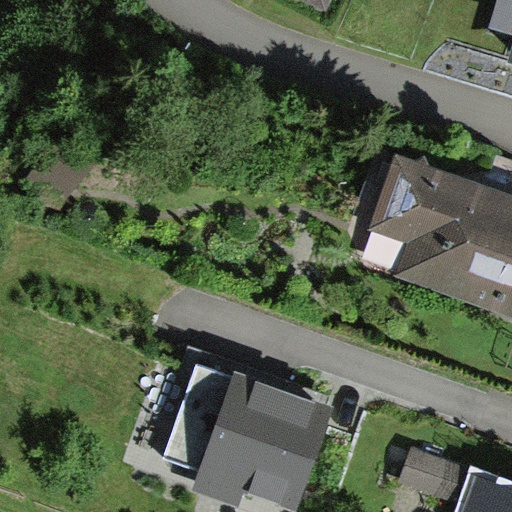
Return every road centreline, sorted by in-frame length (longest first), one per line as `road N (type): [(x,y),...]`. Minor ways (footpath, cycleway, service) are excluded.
road 1 (residential): [(178,0),(273,50),(511,118)]
road 2 (residential): [(205,308),(511,418)]
